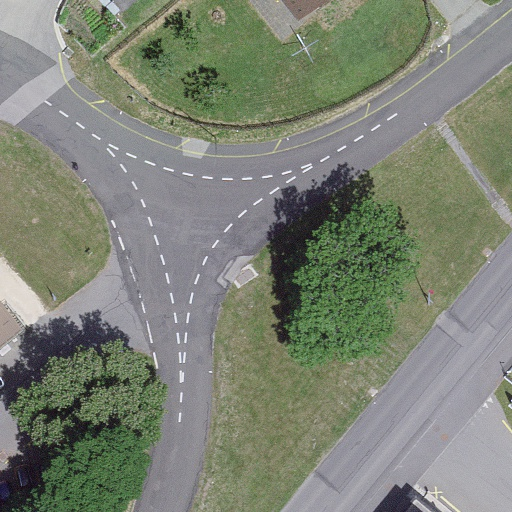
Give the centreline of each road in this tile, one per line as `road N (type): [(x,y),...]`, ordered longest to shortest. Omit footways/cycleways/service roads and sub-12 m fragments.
road 1 (residential): [(511,32),(410,109),(306,170),(190,211)]
road 2 (unclassified): [(190,211),(179,437),(157,511)]
road 3 (unclassified): [(190,211),(50,352),(0,428)]
road 4 (secondary): [(324,511),(511,290)]
road 5 (residential): [(190,211),(0,70)]
